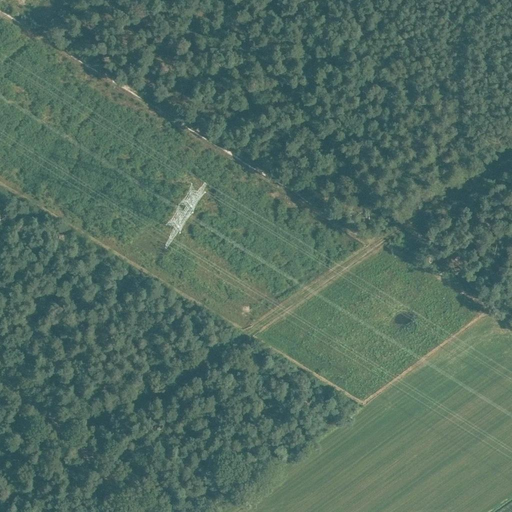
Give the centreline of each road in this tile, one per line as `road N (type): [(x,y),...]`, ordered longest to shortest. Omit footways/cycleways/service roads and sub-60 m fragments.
road 1 (track): [(362,246),(72,435)]
road 2 (track): [(0,373),(151,511)]
